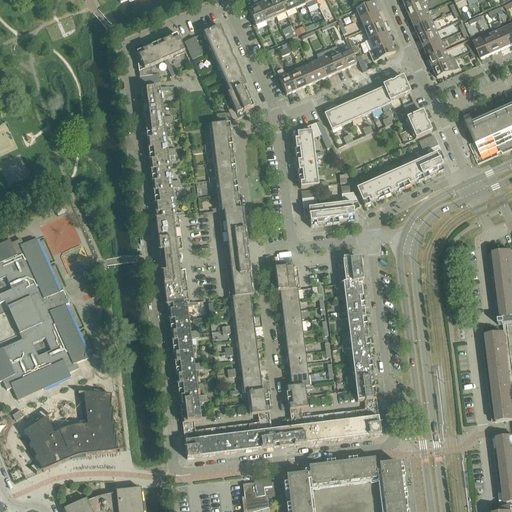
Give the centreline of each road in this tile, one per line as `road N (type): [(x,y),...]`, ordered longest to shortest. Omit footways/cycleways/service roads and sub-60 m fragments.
road 1 (residential): [(388,386),(394,437),(386,447),(174,473),(123,46),(223,0)]
road 2 (residential): [(483,511),(492,493),(473,336),(490,312),(481,244),(490,233)]
road 3 (tertiary): [(444,511),(415,244)]
road 4 (tertiary): [(401,238),(418,411)]
road 5 (residential): [(371,239),(388,386)]
road 6 (residential): [(277,120),(412,60)]
road 7 (residential): [(225,0),(277,120)]
road 8 (residential): [(292,247),(277,120)]
road 9 (residential): [(467,175),(382,216),(371,239)]
